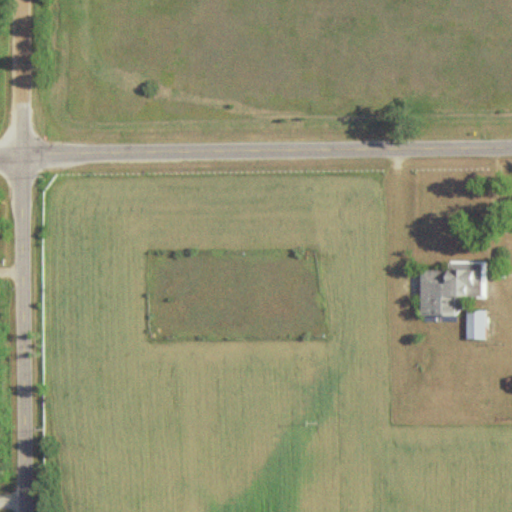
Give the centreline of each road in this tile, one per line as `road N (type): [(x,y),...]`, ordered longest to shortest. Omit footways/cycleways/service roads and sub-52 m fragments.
road 1 (residential): [(24,156),(511,144)]
road 2 (residential): [(20,511),(24,156)]
road 3 (residential): [(24,156),(23,0)]
